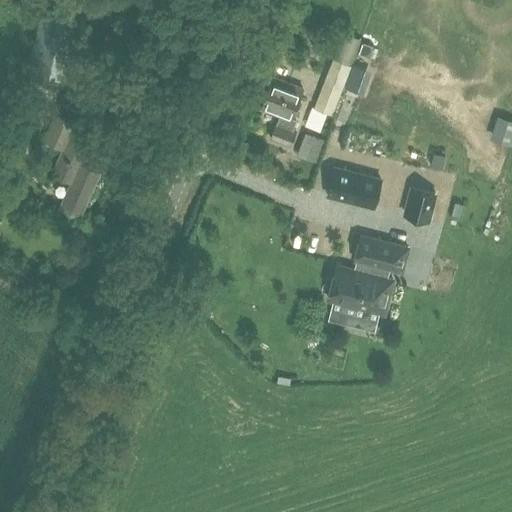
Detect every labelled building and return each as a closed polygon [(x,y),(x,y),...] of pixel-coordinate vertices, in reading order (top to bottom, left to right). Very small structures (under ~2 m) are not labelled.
[(42,5),(41,8),(27,69),(71,79),(84,20),(83,19),(84,15),(42,5)] [(361,41),(343,34),(332,62),(350,69),(352,63),(361,41)] [(362,40),(358,53),(370,57),(374,45),(362,40)] [(350,69),(344,86),(357,91),(365,68),(352,63),(350,69)] [(348,72),(329,64),(313,106),(332,115),(348,72)] [(295,120),(291,118),(302,88),(273,77),(261,108),(280,116),(277,123),(276,123),(270,138),(290,146),(296,130),(292,129),(295,120)] [(43,141),(62,150),(51,174),(71,183),(59,209),(79,219),(100,173),(81,164),(91,143),(82,138),(87,128),(56,113),(43,141)] [(511,118),(498,114),(490,138),(511,144),(511,118)] [(324,140),(305,132),(296,155),(316,162),(324,140)] [(381,178),(334,166),(327,193),(374,205),(381,178)] [(414,188),(407,215),(430,221),(437,194),(414,188)] [(451,218),(459,220),(463,203),(455,201),(451,218)] [(336,265),(328,299),(384,313),(392,279),(386,278),(389,268),(401,271),(407,247),(360,235),(354,259),(356,260),(354,269),(336,265)] [(381,324),(362,321),(361,331),(379,333),(381,324)]
